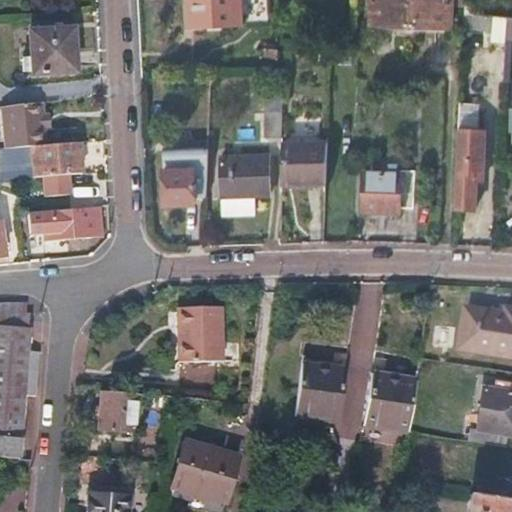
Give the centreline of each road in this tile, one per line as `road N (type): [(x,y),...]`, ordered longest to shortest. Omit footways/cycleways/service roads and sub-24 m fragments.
road 1 (residential): [(131,266),(511,267)]
road 2 (residential): [(131,266),(118,0)]
road 3 (residential): [(41,511),(69,283)]
